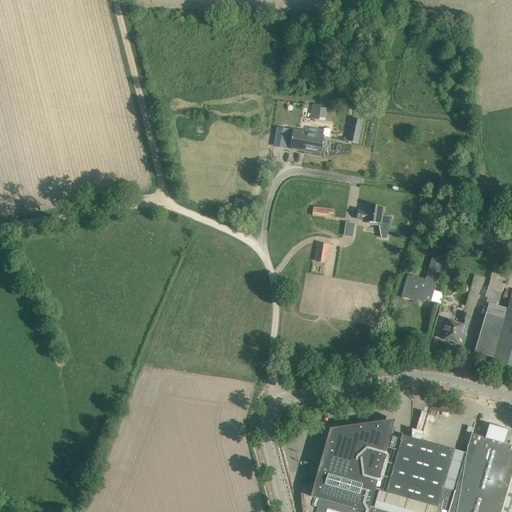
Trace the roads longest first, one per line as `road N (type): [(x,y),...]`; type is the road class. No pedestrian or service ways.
road 1 (track): [(0,230),(166,207),(263,249)]
road 2 (unclassified): [(279,401),(426,378),(511,398)]
road 3 (track): [(166,207),(113,0)]
road 4 (unclassified): [(279,401),(277,302),(263,249)]
